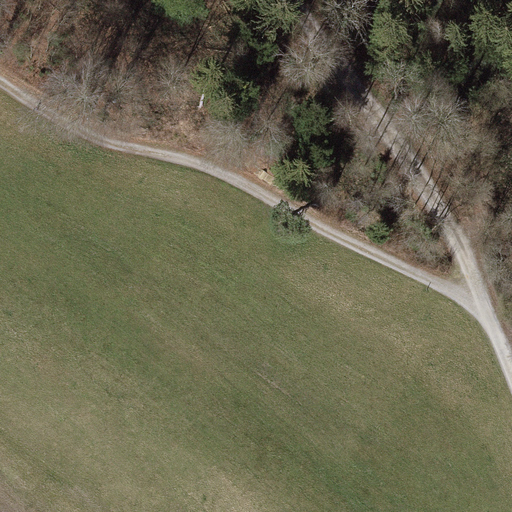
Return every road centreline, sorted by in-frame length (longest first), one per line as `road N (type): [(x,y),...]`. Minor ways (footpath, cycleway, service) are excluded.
road 1 (track): [(0,81),(81,129),(191,162),(487,309)]
road 2 (track): [(487,309),(399,133),(294,0)]
